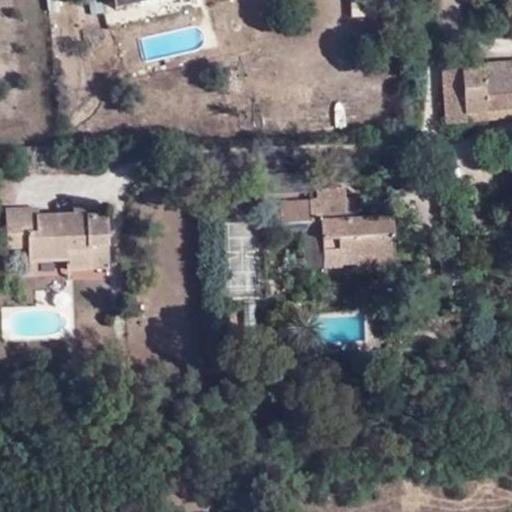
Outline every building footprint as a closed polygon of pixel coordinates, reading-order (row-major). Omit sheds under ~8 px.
[(113,0),(115,8),(154,0),(113,0)] [(443,123),(511,117),(511,59),(460,64),(460,66),(438,67),(443,123)] [(309,191),(309,170),(267,172),(267,192),(309,191)] [(322,229),(323,267),(344,266),(342,252),(372,252),(373,264),(393,264),(392,215),(358,217),(345,218),(343,196),(342,186),(318,187),(317,198),(279,200),(281,231),(301,230),(322,229)] [(357,196),(343,196),(345,218),(358,217),(357,196)] [(35,207),(4,208),(5,246),(29,245),(30,260),(69,259),(69,270),(109,269),(107,212),(36,214),(35,207)] [(302,268),(323,267),(322,229),(301,230),(302,268)] [(342,252),(344,266),(373,264),(372,252),(342,252)] [(244,511),(245,501),(220,501),(219,511),(244,511)]
